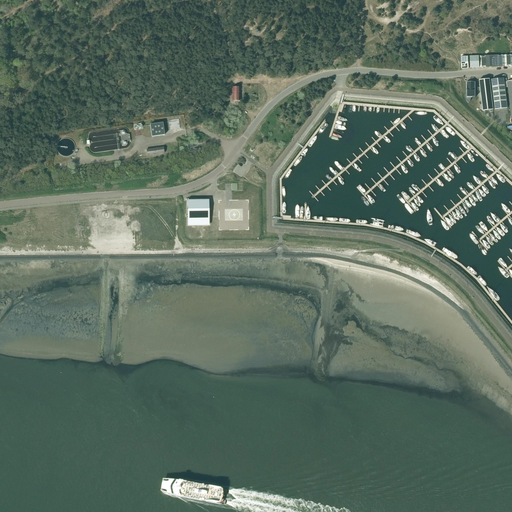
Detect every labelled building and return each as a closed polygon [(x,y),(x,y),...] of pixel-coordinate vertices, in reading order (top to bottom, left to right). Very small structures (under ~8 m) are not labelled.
[(470,68),(479,68),(479,56),(470,57),(470,68)] [(495,110),(507,108),(503,78),(491,80),(495,110)] [(489,79),(479,80),(483,111),(493,110),(489,79)] [(476,82),(467,82),(467,98),(476,98),(476,82)] [(152,137),(164,135),(162,123),(150,125),(152,137)] [(147,156),(164,153),(163,147),(146,150),(147,156)] [(204,201),(204,199),(202,199),(202,201),(187,201),(188,225),(208,225),(208,201),(204,201)]
